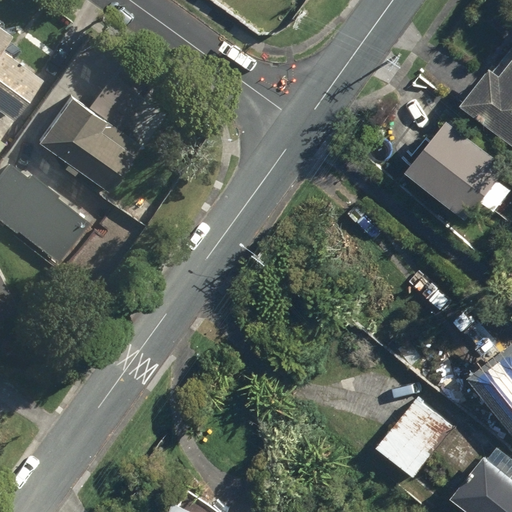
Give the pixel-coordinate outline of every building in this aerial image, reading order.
[(0,111),(11,120),(40,80),(0,51),(0,46),(7,36),(0,30),(0,111)] [(458,98),(511,139),(511,52),(499,69),(488,61),(458,98)] [(36,143),(106,192),(132,156),(98,132),(104,123),(69,97),(36,143)] [(162,114),(172,120),(177,111),(168,106),(162,114)] [(403,162),(464,211),(506,160),(445,111),(403,162)] [(0,172),(0,217),(57,262),(87,222),(7,163),(0,172)] [(0,317),(16,309),(0,279),(0,317)] [(511,336),(467,370),(511,429),(511,336)] [(430,447),(459,470),(480,444),(415,394),(375,443),(411,472),(430,447)] [(450,492),(475,511),(511,511),(511,475),(483,452),(450,492)] [(210,511),(171,498),(166,511),(210,511)]
